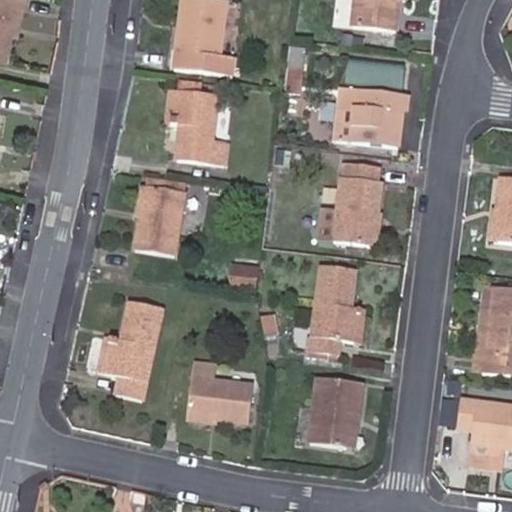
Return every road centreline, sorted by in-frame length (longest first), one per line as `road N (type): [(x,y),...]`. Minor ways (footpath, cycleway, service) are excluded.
road 1 (residential): [(92,0),(79,110),(9,440)]
road 2 (residential): [(453,90),(406,511)]
road 3 (residential): [(9,440),(397,511)]
